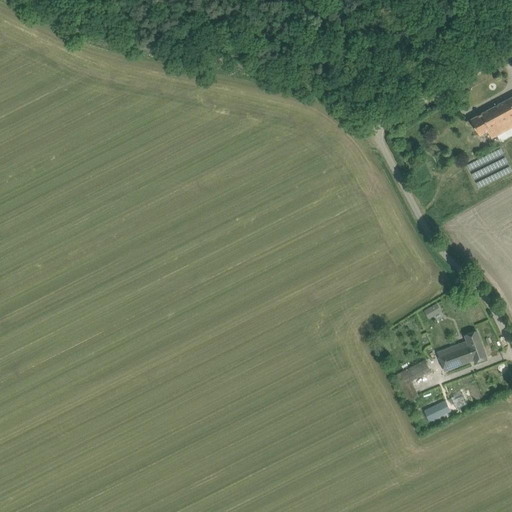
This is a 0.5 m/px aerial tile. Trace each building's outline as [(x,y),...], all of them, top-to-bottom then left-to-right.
[(480,135),(488,131),(492,138),(511,127),(511,96),(471,119),(480,135)] [(429,319),(442,311),(436,302),(423,309),(429,319)] [(468,341),(437,352),(444,371),(475,360),(476,362),(487,357),(477,331),(466,335),(468,341)] [(425,360),(395,376),(408,401),(418,396),(411,381),(430,371),(425,360)] [(424,411),(430,421),(470,402),(465,391),(424,411)]
